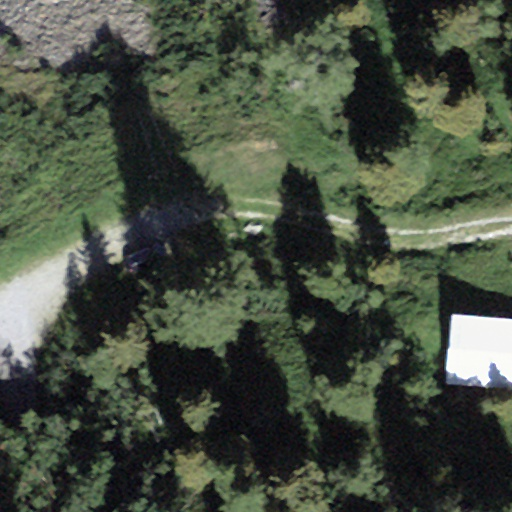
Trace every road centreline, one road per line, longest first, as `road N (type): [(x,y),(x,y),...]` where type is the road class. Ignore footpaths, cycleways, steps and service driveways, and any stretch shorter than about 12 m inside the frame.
road 1 (track): [(511,226),(433,234),(191,216),(121,240),(0,335)]
road 2 (unclassified): [(4,511),(0,348)]
